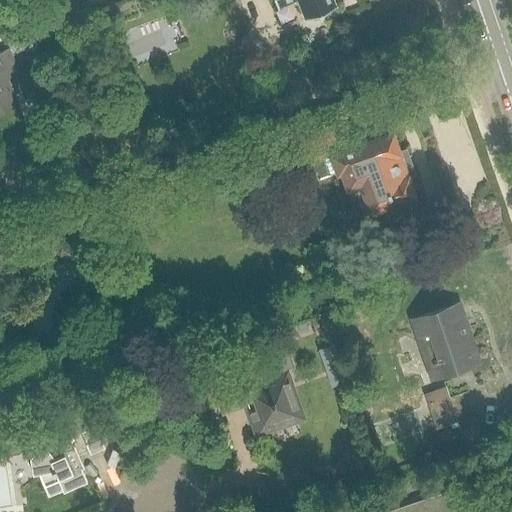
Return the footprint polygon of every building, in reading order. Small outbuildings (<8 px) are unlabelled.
[(328,7),(334,5),(331,0),(273,0),(276,6),(291,1),(296,3),(302,18),(308,16),(308,18),(312,20),(327,14),(329,9),(328,7)] [(8,79),(20,74),(8,48),(0,51),(0,63),(0,65),(0,64),(0,112),(19,104),(8,79)] [(401,202),(413,198),(406,178),(408,177),(399,152),(397,153),(390,135),(334,155),(326,131),(298,142),(307,166),(335,156),(347,191),(359,186),(369,213),(382,209),(389,228),(408,222),(401,202)] [(394,274),(429,265),(422,239),(387,247),(394,274)] [(437,378),(477,364),(457,304),(413,319),(419,338),(423,337),(437,378)] [(257,434),(300,419),(284,374),(288,366),(291,364),(283,340),(230,359),(234,369),(212,377),(224,411),(241,405),(243,409),(248,407),(257,434)] [(345,380),(333,345),(318,350),(331,385),(345,380)] [(457,422),(445,387),(425,394),(437,429),(457,422)] [(42,443),(28,454),(31,473),(36,472),(47,496),(61,490),(62,492),(86,482),(80,469),(82,468),(70,439),(82,433),(91,453),(104,448),(101,441),(111,436),(102,415),(92,419),(89,413),(52,428),(57,440),(51,443),(45,447),(42,443)] [(465,511),(473,510),(465,487),(453,491),(459,511),(465,511)] [(459,511),(453,491),(442,495),(448,511),(459,511)] [(448,511),(442,495),(431,498),(435,511),(448,511)] [(435,511),(431,498),(419,502),(422,511),(435,511)] [(408,506),(410,511),(422,511),(419,502),(408,506)]
